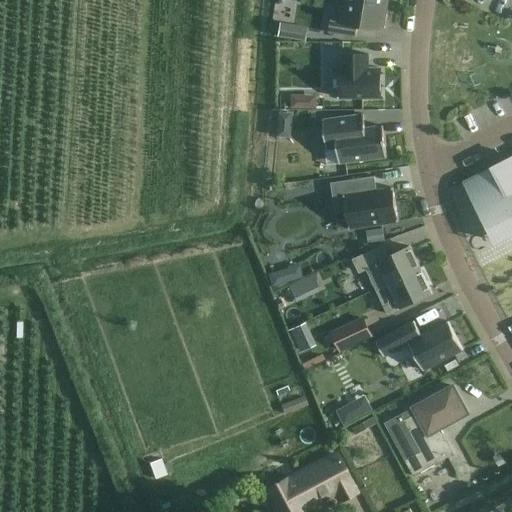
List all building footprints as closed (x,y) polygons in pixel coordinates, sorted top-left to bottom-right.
[(387,5),(356,0),(346,0),(345,11),(333,8),(329,32),(356,36),(358,25),(383,29),(387,5)] [(280,24),(278,38),(305,42),(307,28),(280,24)] [(439,38),(437,85),(460,87),(463,39),(439,38)] [(343,53),(343,67),(341,67),(341,97),(381,97),(381,67),(369,67),(369,53),(343,53)] [(315,110),(315,98),(290,98),(290,110),(315,110)] [(278,113),(277,125),(290,127),(291,114),(278,113)] [(387,157),(383,125),(365,127),(364,113),(323,119),(327,148),(337,147),(339,163),(387,157)] [(511,159),(466,183),(489,226),(511,214),(511,159)] [(331,182),(335,212),(346,211),(348,229),(398,222),(393,188),(371,191),(370,178),(375,177),(375,176),(331,182)] [(376,289),(421,268),(420,267),(410,247),(387,258),(382,246),(354,259),(359,271),(366,268),(376,289)] [(432,293),(421,268),(376,289),(376,290),(387,314),(432,293)] [(284,271),(269,276),(272,288),(288,283),(284,271)] [(301,281),(288,287),(296,303),(309,297),(301,281)] [(341,350),(372,336),(363,318),(333,333),(341,350)] [(384,357),(409,343),(423,370),(463,349),(448,321),(422,335),(414,321),(376,341),(384,357)] [(307,363),(326,358),(324,350),(305,355),(307,363)] [(419,379),(407,385),(410,391),(422,385),(419,379)] [(439,427),(467,413),(452,386),(412,407),(413,408),(385,423),(412,475),(453,453),(439,427)] [(304,397),(281,407),(284,415),(287,414),(305,407),(307,407),(308,406),(304,397)] [(352,405),(337,413),(345,428),(360,420),(352,405)] [(376,417),(352,429),(356,435),(379,423),(376,417)] [(340,500),(355,493),(350,485),(351,484),(336,455),(286,481),(286,480),(266,490),(277,511),(302,511),(302,510),(336,492),(340,500)] [(161,460),(149,464),(155,479),(166,475),(161,460)]
